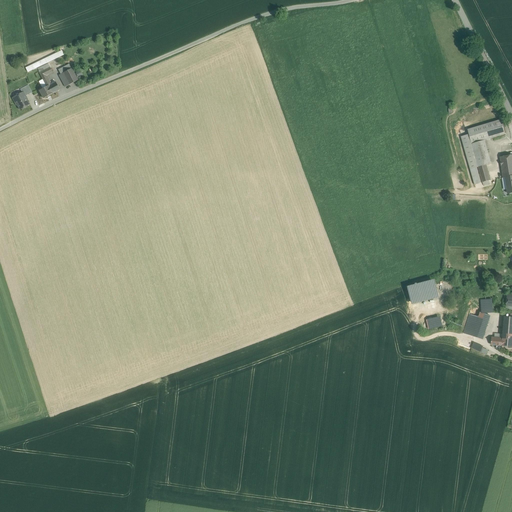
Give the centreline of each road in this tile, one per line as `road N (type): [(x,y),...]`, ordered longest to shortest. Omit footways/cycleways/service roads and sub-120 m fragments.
road 1 (unclassified): [(349,0),(263,14),(0,129)]
road 2 (tertiary): [(455,0),(511,115)]
